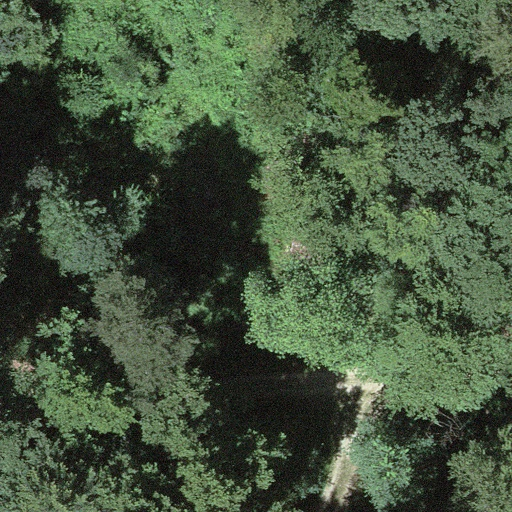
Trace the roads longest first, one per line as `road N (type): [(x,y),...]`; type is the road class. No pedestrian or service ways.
road 1 (track): [(140,0),(266,237),(381,379),(332,511)]
road 2 (track): [(511,369),(263,384),(0,422)]
